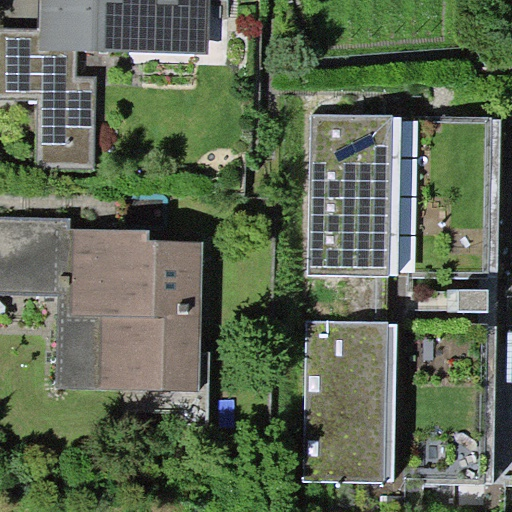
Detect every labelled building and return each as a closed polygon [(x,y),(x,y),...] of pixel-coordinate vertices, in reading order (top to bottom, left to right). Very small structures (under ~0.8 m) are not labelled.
[(39,0),(39,29),(0,28),(0,98),(39,99),(37,169),(93,170),(96,76),(76,75),(77,50),(209,53),(210,0),(39,0)] [(309,274),(400,274),(401,116),(393,116),(393,114),(310,114),(309,274)] [(492,117),(401,116),(400,274),(490,275),(490,271),(499,272),(499,119),(492,119),(492,117)] [(511,279),(511,119),(499,119),(499,272),(506,272),(506,280),(511,279)] [(72,218),(0,216),(0,294),(58,296),(56,388),(199,391),(202,240),(149,238),(149,230),(72,228),(72,218)] [(388,321),(306,320),(303,481),(395,482),(397,323),(389,323),(388,321)] [(488,325),(488,324),(397,323),(395,482),(395,485),(487,486),(487,483),(495,483),(497,325),(488,325)] [(511,485),(511,324),(497,324),(497,325),(495,483),(504,483),(504,485),(511,485)]
